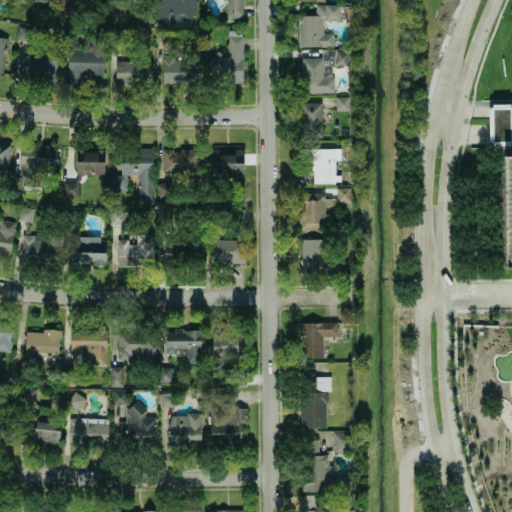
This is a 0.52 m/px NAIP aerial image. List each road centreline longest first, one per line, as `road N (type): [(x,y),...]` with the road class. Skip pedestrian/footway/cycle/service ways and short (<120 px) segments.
road 1 (tertiary): [(472,0),(421,193),(420,390),(448,511)]
road 2 (residential): [(267,0),(271,511)]
road 3 (residential): [(346,298),(82,299),(0,288)]
road 4 (tertiary): [(439,289),(451,137),(496,0)]
road 5 (residential): [(271,478),(118,480),(0,468)]
road 6 (residential): [(269,117),(83,117),(0,107)]
road 7 (tertiary): [(471,511),(450,443),(439,289)]
